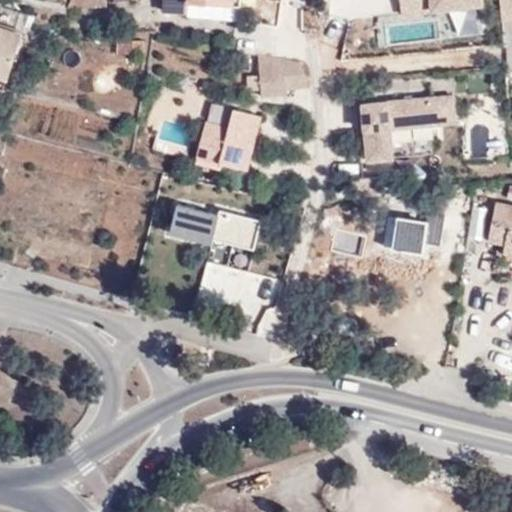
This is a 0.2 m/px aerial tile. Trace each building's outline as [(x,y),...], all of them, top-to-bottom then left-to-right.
[(187,4),(186,0),(164,0),(164,11),(186,13),(187,4)] [(398,0),(399,12),(483,7),(482,0),(398,0)] [(511,0),(500,0),(502,22),(511,21),(511,0)] [(22,36),(7,31),(0,52),(0,69),(9,72),(22,36)] [(143,54),(143,41),(118,42),(118,53),(143,54)] [(282,60),(270,58),(259,55),(264,95),(289,96),(288,91),(309,86),(303,63),(282,60)] [(0,69),(0,76),(7,79),(9,72),(0,69)] [(212,106),(208,121),(229,126),(232,111),(212,106)] [(379,120),(378,106),(349,109),(350,124),(379,120)] [(229,126),(208,121),(206,120),(198,156),(220,161),(219,163),(248,169),(260,116),(232,109),(232,111),(229,126)] [(187,199),(225,210),(264,219),(268,202),(170,177),(165,196),(187,202),(187,199)] [(406,198),(377,199),(376,231),(443,233),(446,200),(406,198)] [(511,207),(496,204),(490,241),(504,244),(503,254),(511,255),(511,207)] [(264,219),(225,210),(223,224),(260,234),(264,219)]
